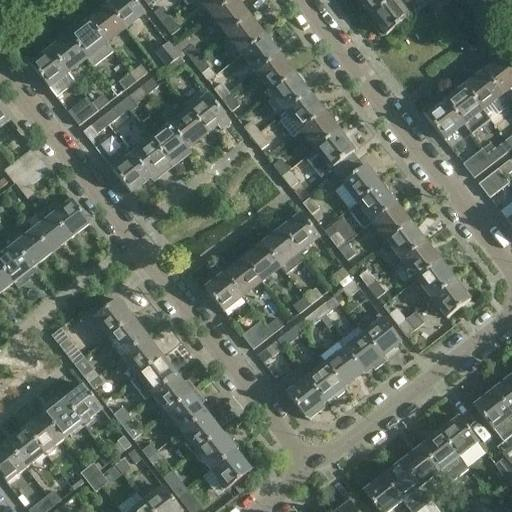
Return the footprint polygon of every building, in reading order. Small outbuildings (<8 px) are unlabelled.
[(109,7),(127,30),(147,15),(135,0),(107,0),(105,2),(109,7)] [(237,1),(235,0),(197,0),(213,19),(237,1)] [(358,0),(372,17),(393,0),(358,0)] [(410,0),(393,0),(372,17),(378,26),(377,27),(375,31),(381,38),(386,38),(420,12),(410,0)] [(471,0),(491,27),(502,18),(488,0),(471,0)] [(213,19),(228,38),(251,20),(237,1),(213,19)] [(108,45),(127,30),(109,7),(90,22),(108,45)] [(156,15),(165,26),(173,19),(164,8),(156,15)] [(173,19),(165,26),(173,37),(182,30),(173,19)] [(267,39),(251,20),(228,38),(243,58),(267,39)] [(67,31),(71,37),(89,60),(96,68),(115,53),(108,45),(90,22),(81,29),(77,23),(67,31)] [(53,51),(71,74),(89,60),(71,37),(67,31),(54,41),(59,47),(53,51)] [(282,58),(267,39),(243,58),(258,77),(282,58)] [(167,69),(170,67),(181,59),(169,44),(156,55),(167,69)] [(186,55),(193,65),(202,59),(193,48),(185,54),(186,55)] [(69,76),(71,74),(53,51),(41,60),(37,55),(28,62),(57,99),(76,85),(69,76)] [(176,75),(188,66),(181,58),(181,59),(170,67),(176,75)] [(258,77),(272,96),(296,77),(282,58),(258,77)] [(485,73),(503,97),(511,90),(511,67),(504,58),(485,73)] [(210,70),(202,59),(193,65),(202,76),(210,70)] [(143,66),(132,75),(139,83),(149,75),(143,66)] [(503,98),(503,97),(485,73),(466,89),(484,113),(494,104),(502,114),(510,107),(503,98)] [(120,84),(127,92),(139,83),(132,75),(120,84)] [(311,96),(296,77),(272,96),(287,114),(311,96)] [(160,88),(154,80),(143,88),(149,97),(160,88)] [(223,103),(232,97),(223,86),(215,92),(223,103)] [(137,106),(149,97),(143,88),(131,97),(137,106)] [(493,124),(484,113),(466,89),(446,105),(465,128),(474,139),(493,124)] [(191,112),(210,136),(220,129),(223,133),(233,126),(205,90),(186,105),(191,112)] [(302,134),(326,115),(311,96),(287,114),(281,119),(281,123),(293,139),(301,133),(302,134)] [(104,97),(93,105),(99,113),(110,104),(104,97)] [(223,103),(231,114),(240,108),(232,97),(223,103)] [(93,105),(88,99),(68,114),(79,128),(99,113),(93,105)] [(446,144),(465,128),(446,105),(438,111),(434,106),(423,115),(446,144)] [(1,131),(11,124),(0,108),(0,146),(8,140),(1,131)] [(116,109),(104,118),(111,127),(123,117),(116,109)] [(172,127),(191,151),(210,136),(191,112),(189,113),(172,127)] [(326,115),(302,134),(317,153),(341,134),(326,115)] [(100,135),(111,127),(104,118),(94,126),(100,135)] [(246,129),(254,140),(262,134),(254,123),(246,129)] [(185,156),(191,151),(172,127),(153,141),(175,169),(184,162),(185,156)] [(262,134),(254,140),(263,152),(271,146),(262,134)] [(356,154),(341,134),(317,153),(332,172),(356,154)] [(166,176),(175,169),(153,141),(142,150),(138,145),(130,151),(134,156),(153,181),(159,176),(166,176)] [(107,163),(133,196),(153,181),(134,156),(130,151),(127,147),(107,163)] [(495,166),(506,157),(499,149),(488,157),(495,166)] [(21,177),(41,161),(33,151),(13,167),(21,177)] [(474,181),(495,166),(488,157),(488,158),(483,152),(464,167),(474,181)] [(275,168),(284,179),(292,172),(284,162),(275,168)] [(511,164),(510,162),(498,172),(504,180),(511,174),(511,164)] [(31,189),(50,174),(43,164),(24,180),(31,189)] [(21,177),(13,167),(5,173),(13,183),(21,177)] [(358,206),(381,187),(367,168),(343,186),(358,206)] [(292,172),(284,179),(293,191),(301,184),(292,172)] [(509,185),(504,180),(498,172),(479,187),(490,200),(509,185)] [(30,189),(31,189),(24,180),(15,187),(27,202),(35,196),(30,189)] [(373,225),(396,207),(381,187),(358,206),(349,213),(363,232),(373,225)] [(311,196),(305,188),(297,194),(304,202),(311,196)] [(313,199),(304,206),(313,218),(321,211),(313,199)] [(73,242),(92,227),(72,202),(62,210),(57,203),(47,210),(53,217),(73,242)] [(387,244),(411,225),(396,207),(373,225),(387,244)] [(34,232),(54,257),(73,242),(53,217),(47,210),(47,209),(37,216),(43,224),(34,232)] [(303,255),(322,240),(303,216),(284,231),(303,255)] [(426,245),(411,225),(387,244),(402,263),(426,245)] [(307,261),(303,255),(284,231),(265,246),(284,270),(288,276),(307,261)] [(35,272),(54,257),(34,232),(15,246),(35,272)] [(331,241),(339,251),(347,244),(339,234),(331,241)] [(0,266),(16,287),(19,291),(30,283),(27,278),(35,272),(15,246),(8,252),(2,244),(0,245),(0,266)] [(347,244),(339,251),(349,263),(357,257),(347,244)] [(440,264),(426,245),(402,263),(417,283),(440,264)] [(284,270),(265,246),(245,261),(264,285),(284,270)] [(264,285),(245,261),(226,276),(245,300),(264,285)] [(440,264),(417,283),(432,302),(455,284),(440,264)] [(0,298),(16,287),(0,266),(0,298)] [(351,278),(344,270),(333,279),(339,287),(351,278)] [(368,272),(360,279),(369,290),(377,283),(368,272)] [(245,300),(226,276),(206,291),(225,315),(245,300)] [(377,283),(369,290),(378,302),(386,295),(381,289),(377,283)] [(350,301),(361,292),(355,284),(343,293),(350,301)] [(471,304),(455,284),(432,302),(447,322),(471,304)] [(312,308),(323,299),(317,291),(305,300),(312,308)] [(301,317),(312,308),(305,300),(295,308),(301,317)] [(94,321),(109,341),(135,321),(120,301),(94,321)] [(327,305),(317,313),(323,322),(334,313),(327,305)] [(398,311),(390,317),(398,328),(406,322),(398,311)] [(312,330),(323,322),(317,313),(305,322),(312,330)] [(407,340),(415,334),(425,326),(416,315),(407,322),(406,322),(398,328),(407,340)] [(365,336),(384,360),(402,345),(384,322),(376,328),(369,318),(357,327),(365,336)] [(149,340),(135,321),(109,341),(124,360),(149,340)] [(274,337),(285,329),(279,321),(268,329),(274,337)] [(274,337),(268,329),(262,323),(243,338),(255,353),(274,337)] [(289,334),(278,343),(285,352),(296,343),(289,334)] [(365,336),(346,351),(364,375),(372,369),(376,373),(387,364),(383,361),(384,360),(365,336)] [(70,340),(60,348),(66,354),(75,347),(70,340)] [(164,359),(149,340),(124,360),(139,379),(164,359)] [(265,367),(285,352),(278,343),(259,358),(265,367)] [(339,343),(320,358),(345,390),(364,375),(346,351),(339,343)] [(326,405),(345,390),(320,358),(301,373),(308,381),(326,405)] [(154,398),(179,378),(164,359),(139,379),(132,384),(147,402),(153,397),(154,398)] [(90,386),(100,378),(95,372),(85,380),(90,386)] [(90,386),(95,392),(105,385),(100,378),(90,386)] [(184,385),(179,378),(154,398),(168,417),(198,393),(190,384),(184,385)] [(511,378),(494,393),(511,416),(511,378)] [(306,421),(326,405),(308,381),(287,397),(306,421)] [(85,427),(104,412),(84,386),(65,401),(85,427)] [(205,403),(198,393),(168,417),(183,436),(208,415),(203,408),(205,403)] [(504,445),(511,438),(511,416),(494,393),(474,408),(494,433),(495,433),(504,445)] [(65,401),(46,416),(66,442),(85,427),(65,401)] [(109,411),(118,422),(120,424),(130,416),(119,403),(109,411)] [(183,436),(198,455),(223,434),(208,415),(183,436)] [(47,457),(66,442),(46,416),(27,431),(47,457)] [(144,435),(130,416),(120,424),(134,443),(144,435)] [(440,434),(460,459),(479,444),(460,419),(440,434)] [(28,472),(47,457),(27,431),(8,446),(28,472)] [(229,432),(223,434),(198,455),(213,473),(238,453),(232,446),(235,441),(229,432)] [(460,459),(440,434),(421,449),(441,474),(448,484),(468,469),(460,459)] [(127,453),(133,449),(125,439),(119,444),(127,453)] [(0,452),(0,476),(8,487),(28,472),(8,446),(0,452)] [(143,454),(149,462),(159,455),(152,446),(143,454)] [(423,489),(441,474),(421,449),(403,464),(423,489)] [(144,462),(136,452),(130,457),(138,467),(144,462)] [(238,453),(213,473),(228,493),(253,473),(238,453)] [(159,455),(149,462),(155,469),(164,462),(159,455)] [(511,466),(506,459),(496,466),(511,486),(511,485),(511,466)] [(122,476),(131,468),(126,461),(116,469),(122,476)] [(419,511),(432,502),(423,489),(403,464),(384,479),(404,504),(410,511),(419,511)] [(89,472),(96,481),(103,476),(95,466),(89,472)] [(96,481),(89,472),(82,477),(90,486),(96,481)] [(173,493),(179,500),(188,492),(183,486),(173,473),(163,480),(173,493)] [(110,485),(104,477),(103,476),(96,481),(103,491),(110,485)] [(392,511),(404,504),(384,479),(364,494),(378,511),(392,511)] [(103,491),(96,481),(90,486),(97,496),(103,491)] [(182,511),(165,490),(145,505),(150,511),(182,511)] [(188,492),(179,500),(188,511),(201,511),(203,511),(188,492)] [(55,493),(48,499),(56,509),(63,503),(55,493)] [(19,500),(26,509),(29,506),(23,497),(19,500)] [(51,511),(56,509),(48,499),(31,511),(51,511)] [(470,511),(462,501),(455,507),(458,511),(470,511)]
